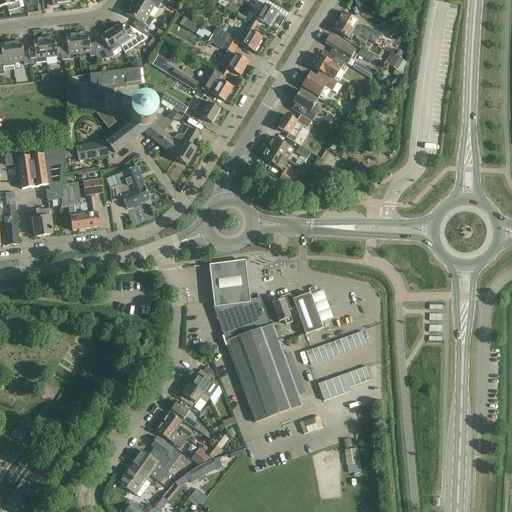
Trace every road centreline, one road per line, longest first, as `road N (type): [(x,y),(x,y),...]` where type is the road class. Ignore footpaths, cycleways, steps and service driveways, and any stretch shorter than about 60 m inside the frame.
road 1 (residential): [(311,0),(175,216),(140,237),(27,253)]
road 2 (residential): [(97,511),(95,487),(173,357),(178,304),(169,267)]
road 3 (residential): [(228,198),(236,155),(333,0)]
road 4 (secondary): [(457,511),(462,356)]
road 5 (tertiary): [(162,250),(30,271)]
road 6 (secondary): [(469,125),(477,0)]
road 7 (tertiary): [(433,220),(312,227)]
road 8 (tertiary): [(312,227),(432,239)]
road 9 (residential): [(0,28),(88,17),(113,0)]
